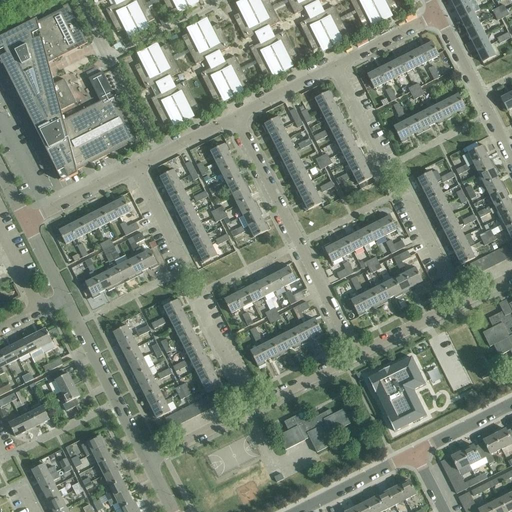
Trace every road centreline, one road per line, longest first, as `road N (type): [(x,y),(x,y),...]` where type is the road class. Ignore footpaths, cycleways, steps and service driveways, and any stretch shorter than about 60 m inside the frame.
road 1 (residential): [(357,357),(234,116)]
road 2 (residential): [(148,462),(63,298)]
road 3 (residential): [(511,163),(436,15)]
road 4 (residential): [(460,305),(404,190)]
road 5 (residential): [(300,511),(413,454)]
road 6 (residential): [(250,410),(194,297)]
road 7 (residential): [(220,0),(108,57)]
road 8 (residential): [(26,223),(136,167)]
